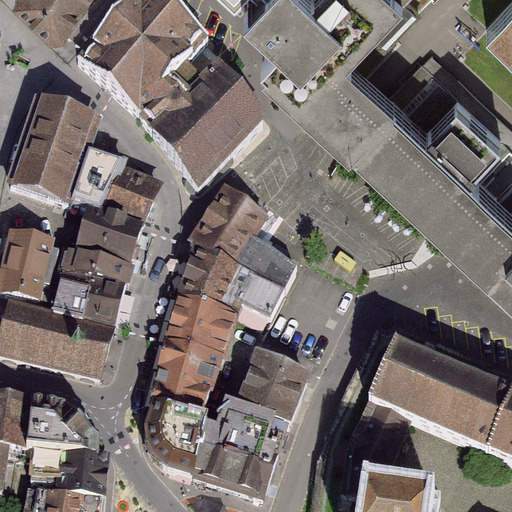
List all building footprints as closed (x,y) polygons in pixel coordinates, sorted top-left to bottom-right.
[(15,0),(15,1),(50,33),(61,33),(82,0),(15,0)] [(156,0),(137,0),(80,66),(153,137),(205,90),(185,70),(208,46),(156,0)] [(225,0),(276,50),(272,77),(511,305),(511,208),(496,193),(511,176),(511,0),(488,0),(392,96),(361,68),(425,0),(225,0)] [(218,77),(205,90),(153,137),(199,196),(262,130),(218,77)] [(11,191),(70,211),(89,158),(99,131),(39,111),(11,191)] [(92,218),(101,220),(125,173),(126,171),(89,158),(70,211),(92,218)] [(125,173),(101,220),(141,235),(150,216),(157,195),(153,191),(143,186),(134,176),(125,173)] [(191,250),(196,253),(284,299),(297,276),(258,249),(270,229),(225,197),(191,250)] [(92,218),(79,260),(129,276),(142,235),(141,235),(101,220),(92,218)] [(53,249),(13,240),(12,249),(3,247),(0,262),(0,297),(39,305),(51,262),(57,264),(59,257),(52,255),(53,249)] [(284,299),(196,253),(180,303),(236,323),(242,310),(271,325),(284,299)] [(60,278),(125,293),(128,293),(133,277),(129,276),(79,260),(66,256),(60,278)] [(60,278),(50,318),(114,334),(125,293),(60,278)] [(158,414),(196,424),(197,415),(203,416),(236,323),(180,303),(152,412),(158,414)] [(0,360),(100,386),(114,334),(50,318),(12,308),(0,354),(0,360)] [(347,455),(342,500),(347,501),(369,505),(368,511),(425,511),(426,510),(386,504),(391,468),(409,424),(511,469),(511,511),(511,405),(392,354),(347,455)] [(228,413),(218,438),(206,434),(193,483),(263,505),(286,432),(289,433),(308,385),(257,363),(238,416),(228,413)] [(32,411),(0,407),(0,500),(1,501),(8,455),(27,458),(32,411)] [(61,416),(32,411),(27,458),(34,459),(96,466),(97,464),(97,452),(61,416)] [(169,476),(193,483),(206,434),(207,427),(196,424),(158,414),(150,435),(151,453),(156,463),(169,476)] [(96,466),(34,459),(31,488),(61,491),(60,501),(104,505),(106,503),(109,470),(108,464),(97,464),(96,466)] [(102,511),(104,505),(60,501),(31,497),(28,511),(102,511)]
